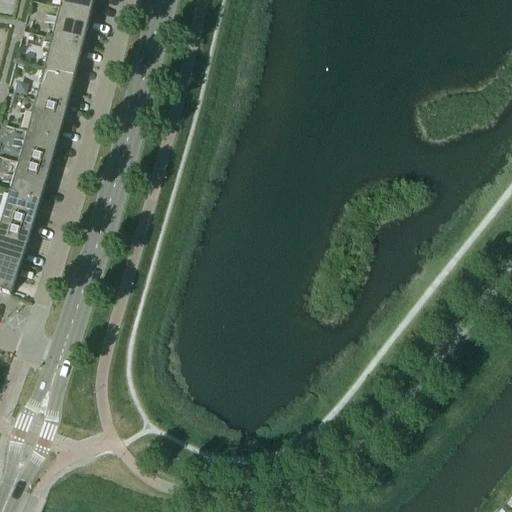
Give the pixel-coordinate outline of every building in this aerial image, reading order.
[(90,18),(94,0),(62,0),(60,10),(90,18)] [(83,50),(90,18),(60,10),(52,42),(83,50)] [(75,81),(83,50),(52,42),(44,73),(75,81)] [(66,112),(75,81),(44,73),(36,104),(66,112)] [(58,143),(66,112),(36,104),(27,135),(58,143)] [(49,174),(58,143),(27,135),(19,165),(49,174)] [(40,205),(49,174),(19,165),(10,196),(40,205)] [(30,236),(40,205),(10,196),(0,226),(30,236)] [(0,260),(21,267),(30,236),(0,226),(0,227),(0,260)] [(10,298),(21,267),(0,260),(0,294),(0,295),(0,296),(1,296),(1,295),(10,298)]
